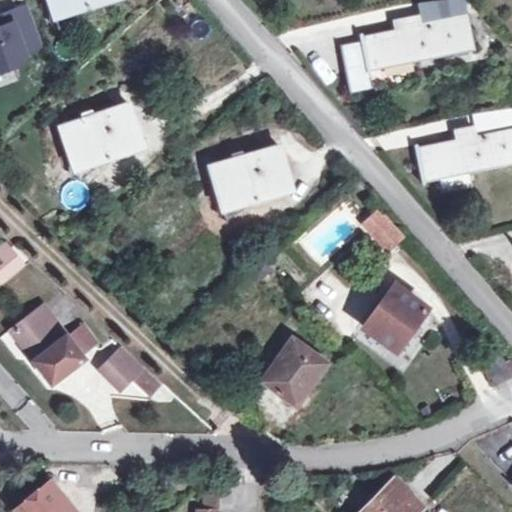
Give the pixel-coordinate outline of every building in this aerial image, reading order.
[(50,0),(53,9),(71,4),(73,11),(106,0),(50,0)] [(420,20),(421,26),(465,17),(461,0),(424,0),(422,1),(420,20)] [(56,16),(73,11),(71,4),(53,9),(56,16)] [(4,27),(0,28),(0,71),(26,63),(22,53),(41,47),(27,6),(0,15),(4,27)] [(421,26),(420,20),(404,20),(406,30),(361,39),(363,48),(342,52),(352,95),(373,90),(368,69),(475,46),(469,17),(465,17),(421,26)] [(61,127),(73,161),(91,155),(94,163),(143,145),(128,104),(61,127)] [(472,116),(475,130),(476,137),(511,129),(511,118),(510,109),(472,116)] [(511,129),(476,137),(475,130),(458,131),(460,140),(416,149),(423,181),(511,162),(511,129)] [(210,166),(220,201),(236,197),(239,204),(291,189),(279,146),(210,166)] [(76,169),(94,163),(91,155),(73,161),(76,169)] [(222,209),(239,204),(236,197),(220,201),(222,209)] [(363,223),(390,251),(404,238),(377,210),(363,223)] [(0,248),(0,256),(12,247),(8,242),(0,248)] [(12,247),(0,256),(0,272),(4,278),(24,262),(12,247)] [(245,276),(254,285),(270,271),(262,262),(245,276)] [(365,329),(397,351),(426,308),(394,286),(365,329)] [(11,329),(46,376),(60,365),(64,371),(83,357),(78,351),(69,338),(43,304),(11,329)] [(84,327),(69,338),(78,351),(93,339),(84,327)] [(326,364),(292,339),(281,354),(286,358),(267,384),(296,406),(326,364)] [(120,388),(130,378),(141,366),(142,365),(125,349),(104,371),(120,388)] [(478,360),(491,385),(511,375),(511,355),(506,360),(500,349),(478,360)] [(50,382),(64,371),(60,365),(46,376),(50,382)] [(159,384),(141,366),(130,378),(149,395),(159,384)] [(74,511),(49,481),(16,507),(19,511),(74,511)] [(367,511),(364,508),(360,511),(418,511),(423,508),(397,482),(367,511)] [(206,490),(205,509),(218,509),(219,490),(206,490)]
